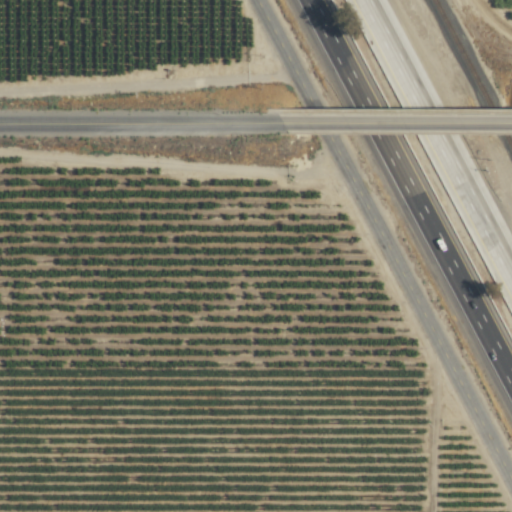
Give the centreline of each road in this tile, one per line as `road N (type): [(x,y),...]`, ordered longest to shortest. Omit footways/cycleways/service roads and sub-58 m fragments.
road 1 (tertiary): [(511,484),(285,59)]
road 2 (motorway): [(306,0),(511,387)]
road 3 (motorway): [(511,279),(363,0)]
road 4 (tertiary): [(0,121),(275,123)]
road 5 (tertiary): [(275,123),(511,122)]
